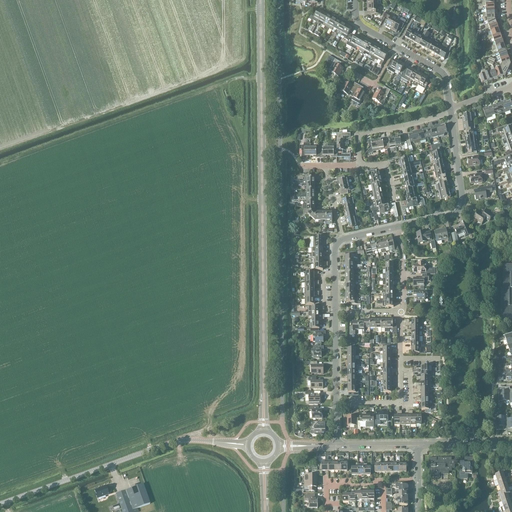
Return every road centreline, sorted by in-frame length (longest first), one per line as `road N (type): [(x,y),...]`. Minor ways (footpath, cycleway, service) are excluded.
road 1 (tertiary): [(263,431),(260,0)]
road 2 (unclassified): [(0,504),(173,442),(248,445)]
road 3 (residential): [(397,226),(460,208),(450,113)]
road 4 (residential): [(359,165),(359,134),(450,113)]
